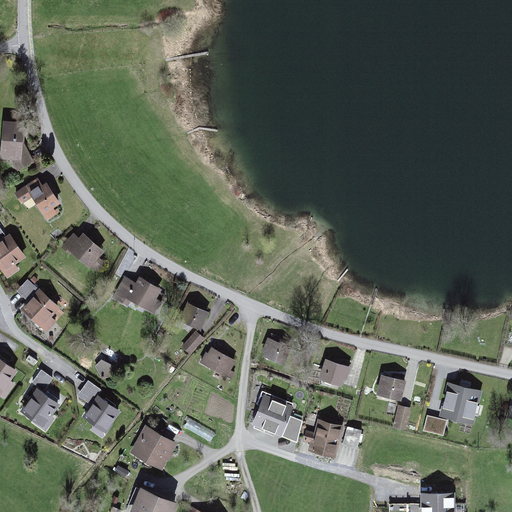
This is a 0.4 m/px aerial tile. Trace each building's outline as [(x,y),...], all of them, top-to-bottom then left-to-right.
[(3,154),(24,155),(26,127),(5,126),(3,154)] [(46,215),(63,202),(42,175),(16,193),(24,205),(34,198),(46,215)] [(0,257),(7,266),(25,253),(1,219),(0,220),(0,257)] [(91,267),(105,250),(85,231),(80,236),(75,232),(65,243),(91,267)] [(152,310),(162,290),(133,274),(130,278),(125,275),(117,290),(152,310)] [(26,296),(37,284),(28,275),(17,287),(26,296)] [(45,322),(60,305),(41,288),(26,305),(45,322)] [(202,330),(211,309),(188,300),(179,321),(202,330)] [(193,355),(205,340),(195,331),(183,346),(193,355)] [(286,362),(293,340),(270,332),(262,353),(286,362)] [(230,378),(239,361),(211,346),(202,361),(230,378)] [(103,354),(94,364),(106,375),(115,366),(103,354)] [(344,382),(349,360),(324,354),(319,377),(344,382)] [(0,390),(15,370),(0,359),(0,390)] [(33,379),(45,387),(53,374),(41,366),(33,379)] [(404,397),(409,375),(380,368),(375,390),(404,397)] [(78,392),(91,400),(101,384),(87,376),(78,392)] [(46,421),(60,403),(40,388),(26,406),(46,421)] [(466,417),(471,395),(445,389),(444,393),(437,391),(433,410),(466,417)] [(254,428),(282,434),(289,404),(261,398),(254,428)] [(103,433),(116,414),(95,400),(82,418),(103,433)] [(408,430),(413,408),(400,405),(394,427),(408,430)] [(424,427),(444,432),(448,416),(427,411),(424,427)] [(314,448),(337,453),(343,424),(321,419),(314,448)] [(130,453),(162,471),(178,444),(147,426),(130,453)] [(167,511),(173,499),(144,487),(133,511),(167,511)] [(455,511),(455,494),(422,494),(422,511),(455,511)]
